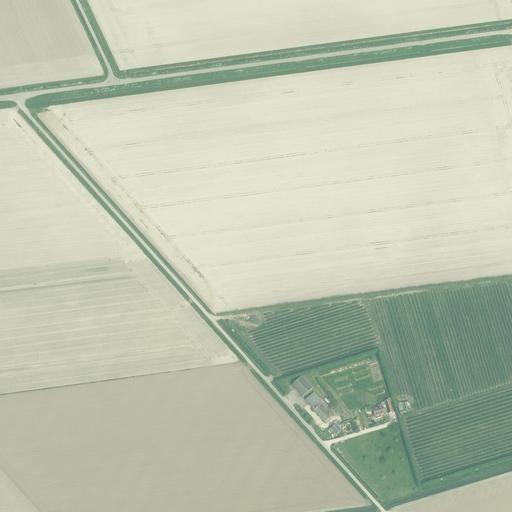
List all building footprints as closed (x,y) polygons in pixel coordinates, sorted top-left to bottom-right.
[(302,376),(292,385),(302,397),(312,388),(302,376)] [(314,392),(305,400),(324,422),(333,414),(314,392)] [(384,414),(383,410),(386,409),(388,413),(392,411),(388,400),(384,401),(380,403),(381,406),(372,409),(374,417),(375,418),(380,417),(381,416),(380,415),(384,414)] [(397,404),(399,413),(411,409),(408,401),(397,404)] [(338,424),(339,426),(341,424),(337,419),(334,423),(335,424),(330,428),(336,434),(341,430),(337,425),(338,424)]
